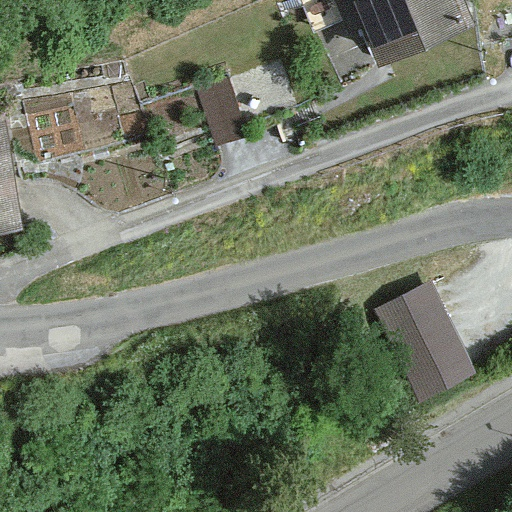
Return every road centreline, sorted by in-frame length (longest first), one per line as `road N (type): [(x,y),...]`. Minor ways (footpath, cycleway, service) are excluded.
road 1 (residential): [(511,221),(409,240),(254,294),(0,335)]
road 2 (residential): [(336,511),(511,401)]
